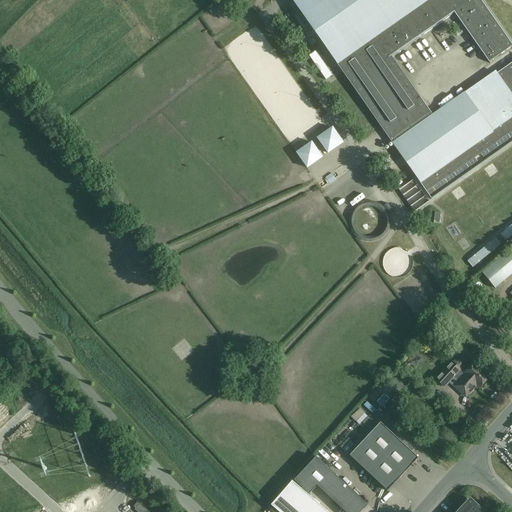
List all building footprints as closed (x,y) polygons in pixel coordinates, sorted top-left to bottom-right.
[(304,0),(297,5),(295,3),(295,4),(433,200),(511,144),(511,63),(498,74),(499,75),(496,77),(503,87),(506,85),(511,93),(511,98),(484,118),(467,95),(435,118),(393,58),(456,14),(490,63),(511,47),(511,43),(481,0),(304,0)] [(325,148),(342,137),(330,120),(314,131),(325,148)] [(293,146),(304,163),(321,151),(309,135),(293,146)] [(339,159),(332,164),(337,171),(344,166),(339,159)] [(511,274),(511,248),(482,273),(495,288),(511,274)] [(459,349),(472,361),(477,355),(465,343),(459,349)] [(465,397),(476,385),(464,373),(451,362),(436,379),(444,387),(453,377),(457,381),(453,386),(465,397)] [(474,362),(464,373),(476,385),(479,388),(489,377),(480,368),(481,368),(474,362)] [(371,406),(375,402),(368,395),(364,398),(371,406)] [(418,458),(381,423),(350,456),(388,491),(418,458)] [(317,486),(345,511),(361,511),(368,505),(316,457),(294,480),(309,494),(317,486)] [(326,511),(292,481),(271,505),(277,511),(326,511)] [(484,511),(474,502),(465,511),(484,511)]
